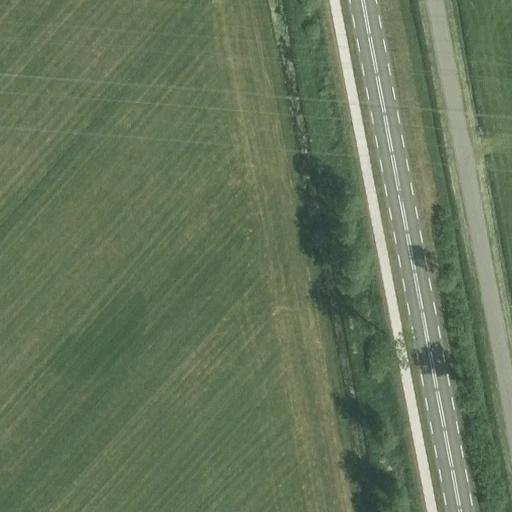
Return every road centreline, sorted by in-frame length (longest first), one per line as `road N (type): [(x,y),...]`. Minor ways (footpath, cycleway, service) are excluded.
road 1 (secondary): [(458,511),(361,0)]
road 2 (unclassified): [(511,424),(433,0)]
